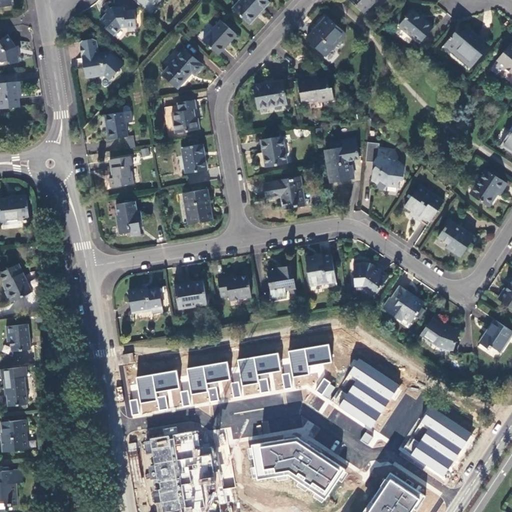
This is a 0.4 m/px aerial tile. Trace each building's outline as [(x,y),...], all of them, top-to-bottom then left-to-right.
[(267,0),(240,0),(232,9),(248,24),(269,1),(267,0)] [(375,0),(349,0),(364,13),(375,0)] [(112,9),(101,21),(107,26),(106,28),(115,36),(122,28),(136,26),(136,12),(125,12),(124,8),(112,9)] [(433,28),(413,10),(398,26),(419,44),(433,28)] [(345,34),(327,17),(307,39),(324,55),(345,34)] [(221,21),(202,41),(218,54),(236,34),(221,21)] [(471,67),(489,47),(469,30),(455,33),(443,45),(454,54),(454,53),(471,67)] [(18,48),(8,35),(1,41),(0,40),(0,62),(9,61),(11,62),(11,64),(20,63),(18,48)] [(84,65),(86,78),(105,75),(111,80),(124,65),(111,54),(99,55),(96,40),(93,39),(83,41),(81,44),(83,59),(87,59),(88,64),(84,65)] [(511,44),(497,60),(499,62),(497,65),(502,70),(504,67),(511,73),(511,44)] [(185,50),(163,74),(178,87),(192,72),(195,74),(202,66),(185,50)] [(470,69),(471,67),(454,53),(454,54),(452,55),(470,69)] [(297,75),(301,103),(318,100),(318,102),(334,100),(332,88),(329,89),(327,77),(317,78),(317,76),(310,77),(309,73),(297,75)] [(282,80),(254,84),(258,108),(286,104),(282,80)] [(20,82),(0,84),(0,104),(1,109),(20,107),(19,92),(21,91),(20,82)] [(175,133),(199,129),(197,118),(196,118),(194,109),(195,108),(194,100),(177,103),(179,111),(172,112),(175,133)] [(123,108),(124,111),(125,123),(133,121),(130,107),(128,105),(125,106),(123,108)] [(125,123),(124,111),(105,114),(109,139),(124,137),(128,136),(125,123)] [(511,126),(509,131),(510,131),(500,146),(511,153),(511,126)] [(124,137),(125,149),(136,147),(134,136),(128,136),(124,137)] [(286,163),(282,136),(261,139),(265,166),(286,163)] [(341,139),(343,147),(357,145),(355,137),(341,139)] [(202,144),(181,147),(186,173),(206,170),(202,144)] [(325,150),(330,181),(354,177),(352,169),(349,169),(347,160),(359,158),(357,145),(343,147),(325,150)] [(395,151),(379,148),(377,155),(373,162),(376,165),(372,171),(371,180),(378,184),(380,181),(386,185),(387,185),(398,186),(399,180),(403,180),(405,167),(397,161),(398,157),(395,154),(395,151)] [(130,157),(110,160),(113,177),(110,178),(111,187),(133,184),(130,165),(131,165),(130,157)] [(486,170),(471,193),(489,206),(497,194),(505,183),(486,170)] [(298,177),(263,183),(266,198),(283,195),(285,208),(303,205),(298,177)] [(386,191),(386,185),(380,181),(378,184),(376,187),(380,190),(386,191)] [(507,185),(505,183),(497,194),(500,196),(507,185)] [(444,200),(419,184),(405,205),(412,210),(410,213),(419,219),(421,216),(423,218),(430,222),(444,200)] [(208,189),(187,192),(188,202),(185,202),(188,224),(213,221),(208,189)] [(29,218),(26,195),(16,195),(16,197),(0,198),(0,209),(1,221),(29,218)] [(135,201),(116,204),(118,214),(116,215),(119,234),(130,232),(131,236),(140,235),(139,226),(139,222),(142,221),(140,211),(136,211),(135,201)] [(474,237),(450,220),(438,237),(448,243),(446,247),(460,257),(474,237)] [(336,281),(332,255),(322,256),(322,254),(305,257),(310,285),(336,281)] [(374,295),(389,275),(376,266),(375,267),(370,264),(361,264),(361,263),(354,263),(354,285),(362,284),(368,289),(374,295)] [(19,264),(0,272),(0,276),(3,284),(4,283),(7,290),(5,291),(11,302),(32,292),(19,264)] [(295,287),(291,264),(277,267),(277,270),(267,272),(272,299),(287,296),(285,289),(295,287)] [(251,297),(247,275),(233,277),(233,274),(217,277),(220,297),(228,296),(229,300),(251,297)] [(203,280),(175,284),(178,308),(207,304),(203,280)] [(511,281),(507,289),(505,288),(498,299),(511,308),(511,281)] [(148,286),(128,289),(132,313),(151,310),(152,312),(163,310),(159,287),(148,288),(148,286)] [(425,303),(400,286),(392,298),(384,309),(395,317),(397,314),(403,318),(411,323),(425,303)] [(382,308),(384,309),(392,298),(390,296),(382,308)] [(452,349),(462,325),(453,322),(450,329),(445,327),(432,319),(422,334),(438,344),(452,349)] [(511,333),(511,331),(495,320),(480,343),(489,349),(491,346),(500,351),(511,333)] [(31,349),(29,324),(7,326),(7,335),(10,335),(12,351),(31,349)] [(270,363),(324,354),(340,331),(266,343),(267,344),(268,354),(270,363)] [(335,352),(372,377),(383,361),(340,331),(324,354),(335,352)] [(243,357),(268,354),(267,344),(242,348),(243,357)] [(235,348),(208,353),(209,363),(237,359),(235,348)] [(131,354),(123,355),(124,364),(132,362),(131,354)] [(372,377),(347,413),(374,432),(411,379),(383,361),(372,377)] [(201,365),(147,375),(156,424),(218,413),(216,404),(208,405),(201,365)] [(27,377),(26,367),(3,369),(4,379),(5,388),(6,388),(8,406),(27,404),(25,377),(27,377)] [(328,399),(336,387),(323,378),(315,391),(328,399)] [(293,395),(291,379),(274,382),(276,399),(293,395)] [(418,405),(407,434),(416,438),(417,435),(426,439),(430,430),(433,423),(435,424),(440,414),(418,405)] [(26,420),(2,422),(3,437),(2,438),(3,452),(28,449),(26,431),(28,431),(26,420)] [(378,511),(406,471),(330,421),(327,427),(319,439),(311,449),(299,467),(340,495),(337,500),(334,505),(329,502),(329,501),(321,511),(363,511),(364,511),(365,511),(378,511)] [(364,432),(360,441),(368,444),(371,435),(364,432)] [(305,445),(311,449),(319,439),(312,435),(305,445)] [(194,481),(188,445),(160,449),(167,486),(194,481)] [(23,470),(2,471),(3,481),(0,480),(0,501),(5,502),(6,505),(17,504),(16,482),(23,481),(23,470)]
